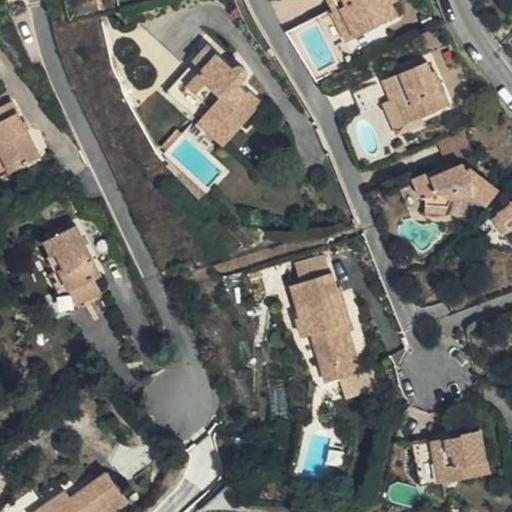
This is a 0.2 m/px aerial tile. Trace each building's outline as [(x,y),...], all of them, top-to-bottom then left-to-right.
[(400,15),(391,0),(333,0),(339,11),(345,8),(360,35),(400,15)] [(350,40),(360,35),(345,8),(339,11),(335,13),(350,40)] [(211,108),(205,114),(225,134),(240,117),(244,122),(260,103),(239,85),(245,78),(246,74),(246,71),(245,69),(243,67),(240,66),(237,67),(234,69),(208,47),(194,62),(203,71),(189,86),(211,108)] [(428,61),(384,81),(391,99),(393,103),(399,100),(409,123),(447,106),(428,61)] [(391,99),(384,81),(356,94),(364,110),(391,99)] [(13,102),(3,107),(0,108),(0,147),(12,172),(40,159),(13,102)] [(225,134),(205,114),(198,121),(224,146),(244,122),(240,117),(225,134)] [(456,136),(429,148),(440,170),(466,158),(456,136)] [(453,197),(471,193),(475,193),(487,201),(499,185),(474,168),(458,176),(453,170),(441,176),(438,172),(406,185),(415,202),(424,199),(423,212),(447,213),(453,197)] [(511,203),(497,212),(507,227),(511,224),(511,226),(511,194),(508,197),(511,203)] [(507,227),(497,212),(488,218),(498,233),(502,230),(507,227)] [(507,227),(502,230),(511,244),(511,226),(511,224),(507,227)] [(61,273),(72,294),(78,290),(84,303),(103,293),(97,280),(102,278),(76,228),(46,243),(53,258),(49,259),(56,276),(61,273)] [(312,341),(320,369),(331,366),(337,387),(359,380),(343,329),(348,329),(337,292),(333,294),(328,281),(289,292),(299,325),(295,326),(301,344),(312,341)] [(78,290),(72,294),(78,306),(84,303),(78,290)] [(331,366),(320,369),(326,390),(337,387),(331,366)] [(491,477),(480,430),(461,434),(462,438),(412,449),(423,493),(491,477)] [(55,509),(51,511),(118,511),(130,504),(109,475),(73,500),(67,492),(51,502),(55,509)] [(51,502),(49,505),(43,511),(51,511),(55,509),(51,502)]
